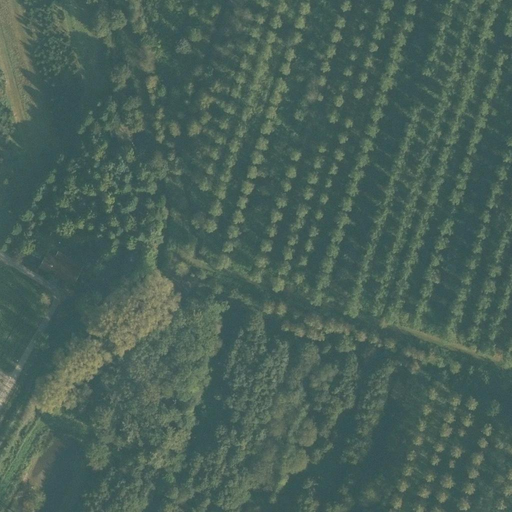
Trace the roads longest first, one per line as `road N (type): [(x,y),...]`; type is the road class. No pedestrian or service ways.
road 1 (track): [(0,450),(68,338),(178,260),(170,174),(122,0)]
road 2 (track): [(178,260),(511,366)]
road 3 (track): [(67,511),(89,443),(117,421),(132,375),(172,318),(177,285),(167,272)]
road 4 (unclassified): [(0,255),(56,299),(0,400)]
